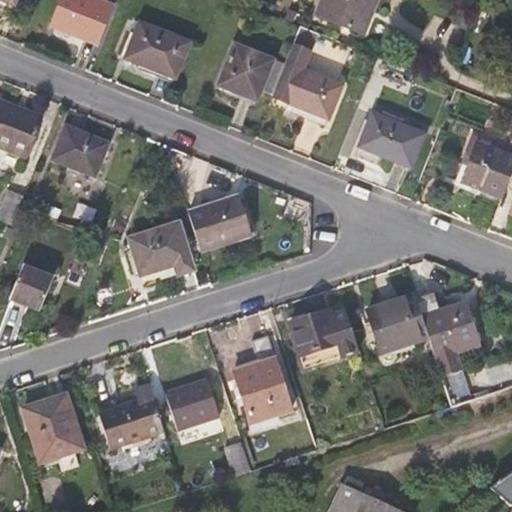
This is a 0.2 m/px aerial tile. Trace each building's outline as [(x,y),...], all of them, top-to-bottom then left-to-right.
[(91,0),(64,0),(53,27),(101,47),(116,10),(91,0)] [(317,0),(313,11),(358,29),(369,0),(317,0)] [(143,26),(129,60),(178,80),(192,46),(143,26)] [(264,91),(277,96),(287,71),(289,66),(238,46),(223,85),(261,100),(264,91)] [(294,112),(328,126),(341,93),(303,78),(287,71),(277,96),(273,104),(294,112)] [(0,101),(0,146),(27,158),(43,120),(0,101)] [(325,134),(328,126),(294,112),(292,117),(303,122),(302,125),(325,134)] [(361,146),(384,155),(413,167),(426,134),(375,114),(372,121),(361,146)] [(380,165),(384,155),(361,146),(372,121),(366,119),(353,153),(380,165)] [(69,130),(56,162),(98,180),(111,147),(69,130)] [(462,181),(504,197),(511,177),(511,154),(478,141),(462,181)] [(12,189),(0,219),(14,225),(23,204),(27,195),(12,189)] [(241,197),(190,213),(202,253),(254,236),(241,197)] [(194,268),(179,223),(131,239),(142,274),(160,268),(163,278),(180,272),(194,268)] [(23,263),(11,293),(40,306),(52,276),(23,263)] [(383,356),(432,341),(424,316),(418,296),(369,311),(383,356)] [(467,302),(424,316),(432,341),(436,356),(480,343),(467,302)] [(335,309),(314,315),(295,322),(306,356),(340,345),(344,355),(362,350),(350,309),(336,313),(335,309)] [(293,317),(295,322),(314,315),(313,311),(293,317)] [(263,369),(239,375),(253,420),(294,408),(271,334),(256,339),(262,361),(261,361),(263,369)] [(237,368),(239,375),(263,369),(261,361),(237,368)] [(172,393),(172,395),(181,428),(182,429),(224,416),(213,381),(172,393)] [(117,449),(169,432),(159,399),(156,389),(144,394),(146,402),(107,415),(117,449)] [(30,405),(47,460),(90,447),(72,393),(30,405)] [(169,432),(181,428),(172,395),(159,399),(169,432)] [(233,451),(240,476),(254,471),(247,446),(233,451)] [(511,511),(511,471),(490,487),(511,505),(511,508),(510,511),(511,511)] [(330,511),(397,511),(342,486),(330,511)]
